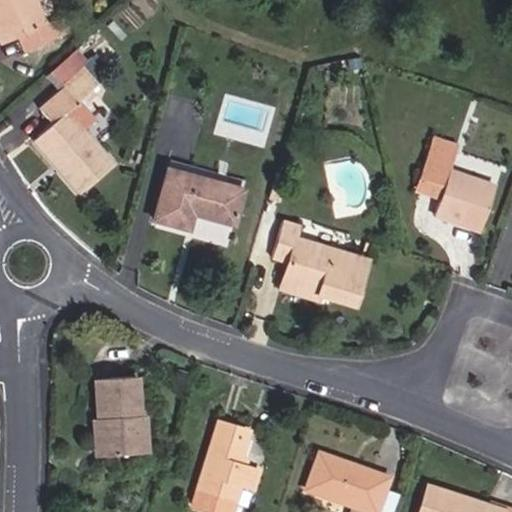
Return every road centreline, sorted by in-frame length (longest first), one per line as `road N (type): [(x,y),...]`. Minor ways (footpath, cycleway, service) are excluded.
road 1 (residential): [(416,410),(171,328),(60,278)]
road 2 (residential): [(18,297),(18,511)]
road 3 (residential): [(511,318),(469,304),(458,309),(416,410)]
